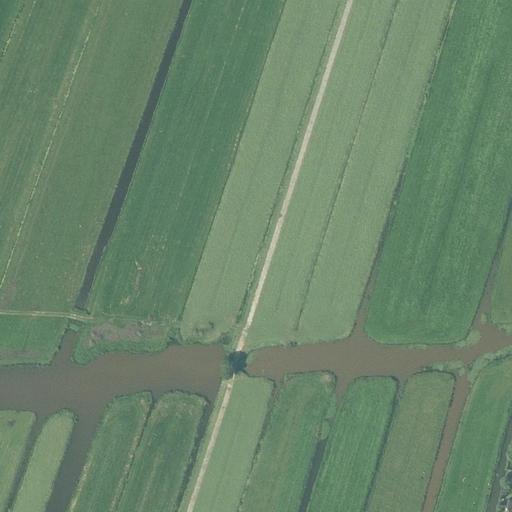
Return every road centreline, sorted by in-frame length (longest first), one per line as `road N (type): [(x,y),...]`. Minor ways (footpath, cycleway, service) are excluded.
road 1 (track): [(351,0),(187,511)]
road 2 (track): [(244,329),(0,311)]
